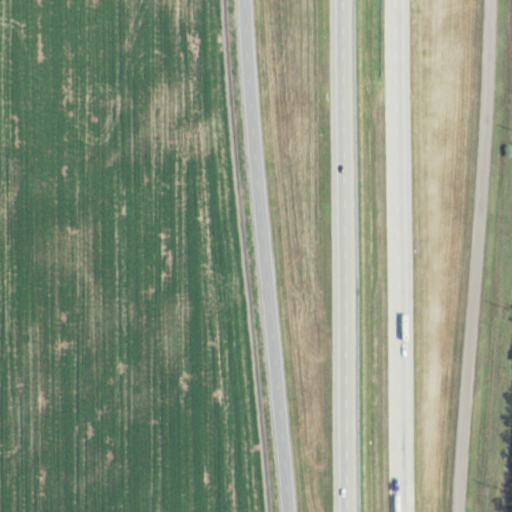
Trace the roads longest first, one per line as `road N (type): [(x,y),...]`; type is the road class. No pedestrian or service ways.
road 1 (secondary): [(241,0),(287,511)]
road 2 (tertiary): [(461,511),(492,0)]
road 3 (motorway): [(342,0),(347,511)]
road 4 (motorway): [(402,511),(397,0)]
